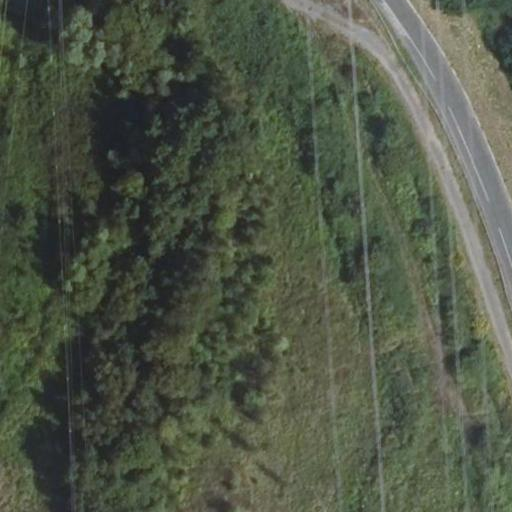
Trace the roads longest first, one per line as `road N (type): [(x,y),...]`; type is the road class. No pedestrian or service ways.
road 1 (track): [(314,12),(490,511)]
road 2 (primary): [(386,0),(472,156),(511,253)]
